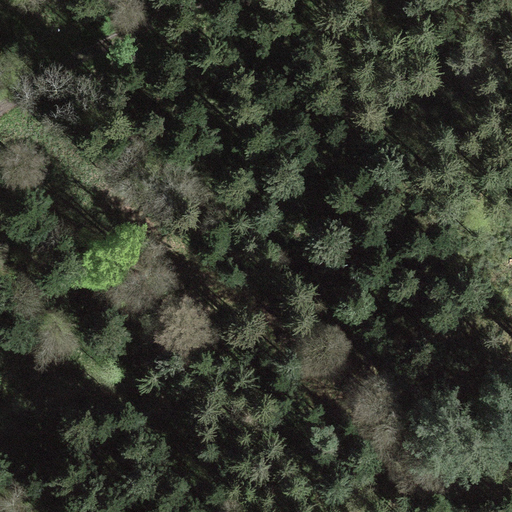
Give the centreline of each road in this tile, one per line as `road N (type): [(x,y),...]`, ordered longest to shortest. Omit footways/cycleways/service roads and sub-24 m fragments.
road 1 (track): [(221,0),(0,109)]
road 2 (track): [(511,424),(427,511)]
